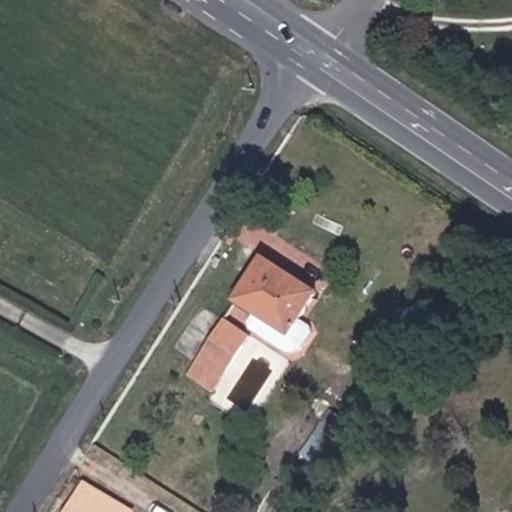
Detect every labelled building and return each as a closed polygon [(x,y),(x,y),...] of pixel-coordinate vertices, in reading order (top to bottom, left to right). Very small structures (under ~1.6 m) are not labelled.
[(270,283),(318,312),(326,299),(273,263),(247,303),(254,308),(270,283)] [(309,325),(318,312),(270,283),(254,308),(261,312),(258,318),(301,347),(312,328),(309,325)] [(238,313),(211,352),(221,360),(248,319),(238,313)] [(248,319),(221,360),(238,372),(266,331),(248,319)] [(112,511),(94,501),(87,511),(112,511)]
